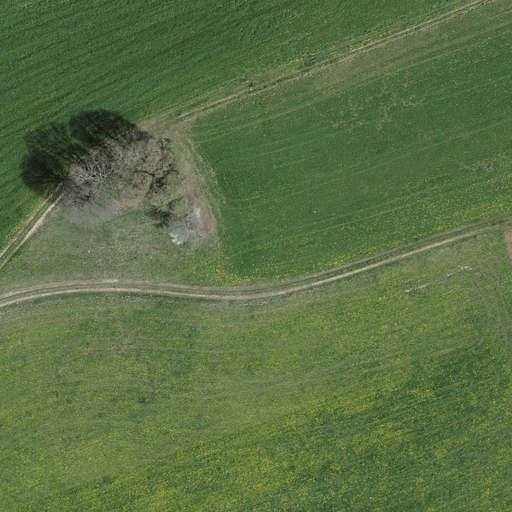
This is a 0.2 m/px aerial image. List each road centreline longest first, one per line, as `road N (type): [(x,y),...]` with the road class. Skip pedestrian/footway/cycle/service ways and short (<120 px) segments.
road 1 (track): [(0,260),(88,170),(157,129),(478,0)]
road 2 (track): [(0,307),(127,292),(245,299),(511,221)]
